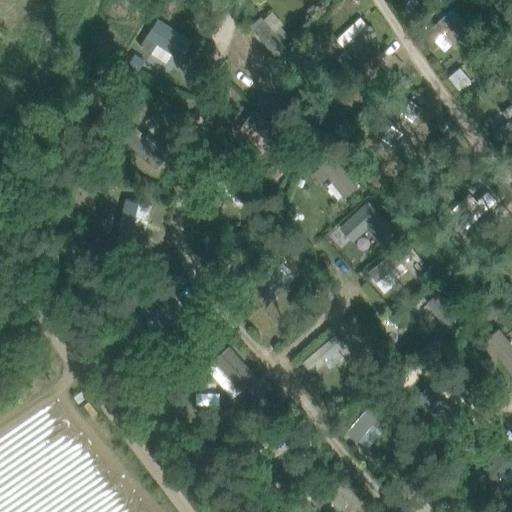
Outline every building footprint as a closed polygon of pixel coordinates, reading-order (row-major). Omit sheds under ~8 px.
[(317,0),(297,0),(296,0),(298,11),(318,9),(317,0)] [(429,11),(410,33),(431,51),(449,30),(429,11)] [(338,50),(354,30),(341,19),(325,39),(338,50)] [(146,36),(138,55),(166,67),(174,47),(146,36)] [(134,54),(129,64),(139,70),(145,61),(134,54)] [(453,72),(447,77),(458,90),(464,86),(453,72)] [(377,113),(387,131),(408,118),(397,101),(377,113)] [(137,138),(146,127),(136,119),(127,130),(137,138)] [(314,152),(295,164),(311,189),(318,184),(327,199),(339,192),(314,152)] [(205,196),(231,220),(244,206),(218,182),(205,196)] [(321,223),(331,241),(361,223),(351,206),(321,223)] [(249,218),(243,225),(250,232),(256,225),(249,218)] [(291,244),(284,252),(295,261),(301,253),(291,244)] [(352,275),(369,294),(392,275),(375,255),(352,275)] [(152,285),(130,302),(142,317),(164,300),(152,285)] [(402,312),(417,329),(425,322),(434,331),(447,319),(423,293),(402,312)] [(218,398),(244,375),(214,343),(188,366),(218,398)] [(413,364),(405,373),(414,381),(422,372),(413,364)] [(383,369),(328,422),(394,490),(396,491),(397,492),(400,493),(404,494),(407,494),(409,494),(412,493),(414,493),(415,492),(457,457),(464,446),(383,369)]
